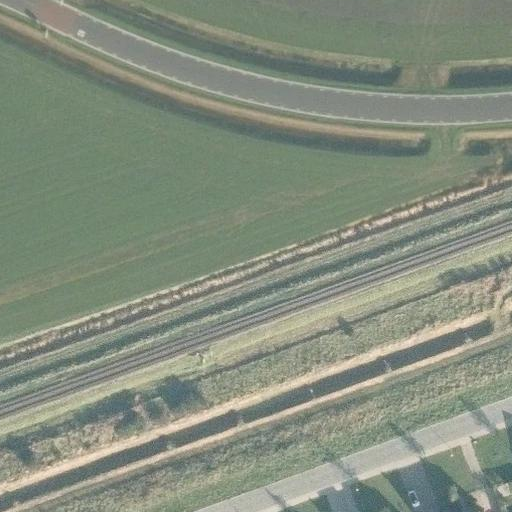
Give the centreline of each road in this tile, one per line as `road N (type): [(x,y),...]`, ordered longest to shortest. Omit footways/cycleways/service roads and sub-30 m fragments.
road 1 (secondary): [(511,102),(464,109),(313,97),(173,61),(26,0)]
road 2 (residential): [(511,408),(223,511)]
